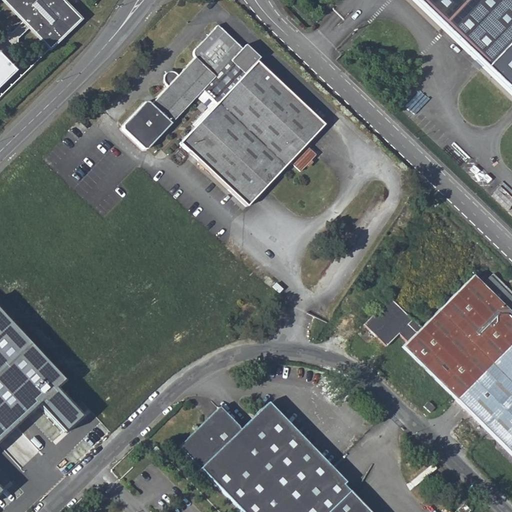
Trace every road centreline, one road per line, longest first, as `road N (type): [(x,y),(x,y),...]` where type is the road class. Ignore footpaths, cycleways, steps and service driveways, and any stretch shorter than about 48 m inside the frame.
road 1 (unclassified): [(48,511),(177,386),(236,352),(270,349),(308,353),(374,384),(504,511)]
road 2 (unclassified): [(274,26),(511,251)]
road 3 (tertiary): [(0,151),(111,39)]
road 4 (unknown): [(266,241),(306,287),(296,352)]
